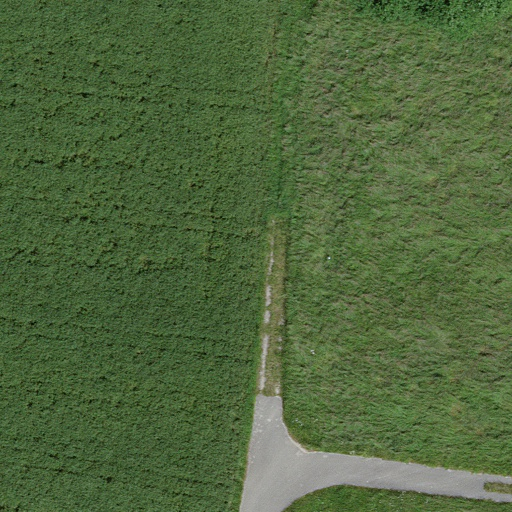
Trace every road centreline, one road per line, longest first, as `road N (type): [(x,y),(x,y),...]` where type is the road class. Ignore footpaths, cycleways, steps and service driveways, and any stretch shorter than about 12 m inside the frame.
road 1 (track): [(284,239),(261,511)]
road 2 (track): [(268,474),(511,498)]
